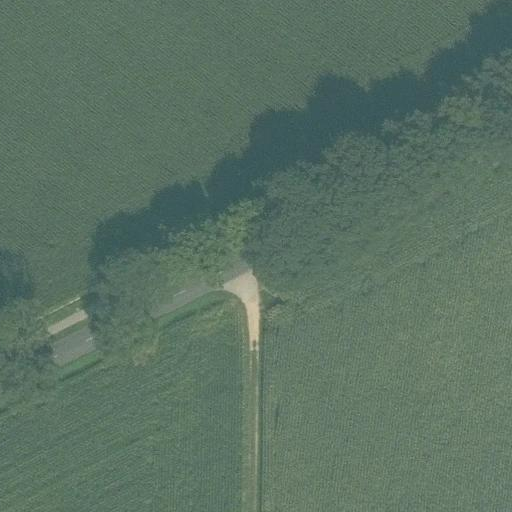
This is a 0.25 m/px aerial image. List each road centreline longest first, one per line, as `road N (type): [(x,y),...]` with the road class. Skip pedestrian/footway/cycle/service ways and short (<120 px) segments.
road 1 (secondary): [(511,131),(0,390)]
road 2 (track): [(236,270),(252,304),(249,511)]
